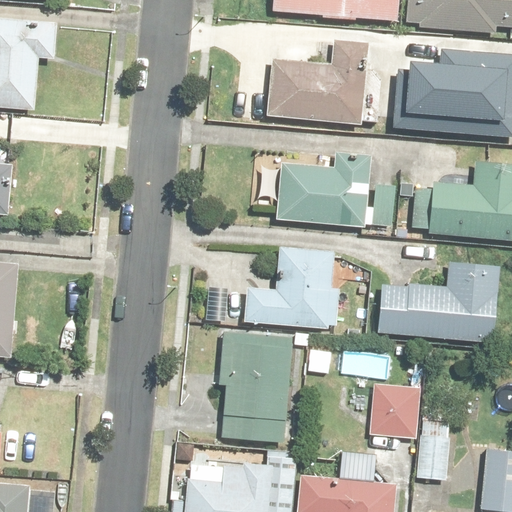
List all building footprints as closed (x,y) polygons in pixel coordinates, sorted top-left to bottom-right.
[(371,0),(245,0),(244,34),(371,39),(371,0)] [(511,39),(511,0),(406,0),(404,32),(511,39)] [(57,24),(0,22),(0,109),(37,111),(39,60),(56,61),(57,24)] [(511,59),(449,54),(448,69),(404,65),(399,131),(511,139),(511,59)] [(322,73),(292,70),(291,86),(244,82),(238,139),(342,149),(347,91),(320,89),(322,73)] [(0,216),(10,217),(14,169),(0,167),(0,216)] [(400,256),(496,261),(498,221),(500,185),(445,182),(443,203),(403,200),(400,256)] [(338,192),(251,187),(247,243),(335,249),(338,192)] [(246,311),(217,310),(215,343),(301,348),(303,314),(305,273),(248,270),(246,311)] [(420,280),(419,309),(352,306),(350,354),(471,359),(473,319),(474,282),(420,280)] [(189,409),(200,409),(198,457),(253,459),(255,412),(258,353),(192,350),(189,409)] [(390,404),(342,402),(340,461),(388,463),(390,404)] [(451,420),(423,419),(420,481),(448,482),(451,420)] [(420,440),(392,439),(390,502),(418,503),(420,440)] [(259,464),(184,458),(180,511),(285,511),(289,460),(259,458),(259,464)] [(495,511),(497,473),(450,471),(448,511),(495,511)] [(285,511),(386,511),(389,486),(289,477),(285,511)]
